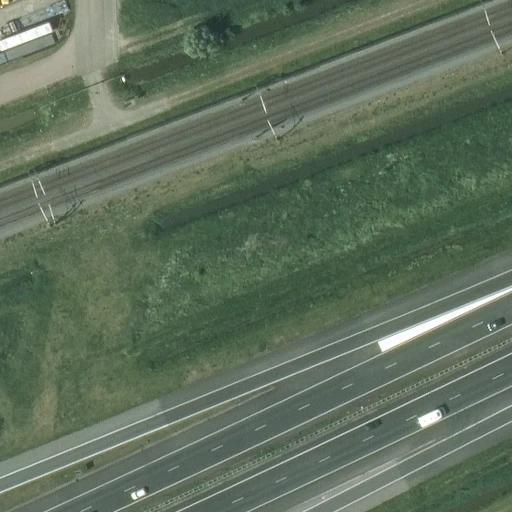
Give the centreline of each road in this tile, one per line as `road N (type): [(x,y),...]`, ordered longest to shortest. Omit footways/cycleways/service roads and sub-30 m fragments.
road 1 (motorway): [(511,292),(372,334),(0,485)]
road 2 (motorway): [(511,306),(78,511)]
road 3 (motorway): [(209,511),(511,368)]
road 4 (motorway): [(326,511),(511,414)]
